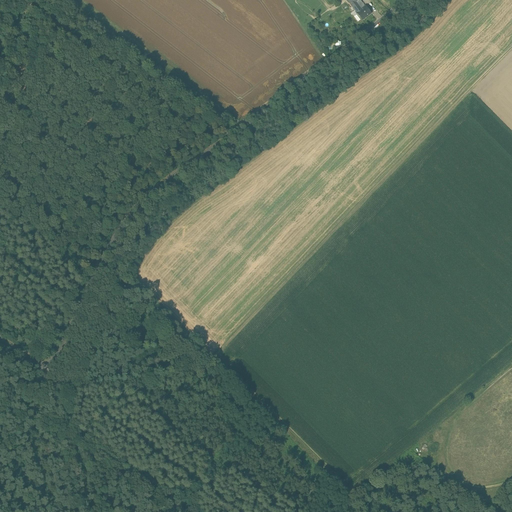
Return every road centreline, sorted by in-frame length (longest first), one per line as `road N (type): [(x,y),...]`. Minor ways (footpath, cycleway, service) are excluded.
road 1 (track): [(47,370),(106,385),(199,369),(511,46)]
road 2 (unclassified): [(401,0),(134,209),(47,370)]
road 3 (track): [(511,368),(451,423),(443,452),(450,474),(477,489),(511,479)]
